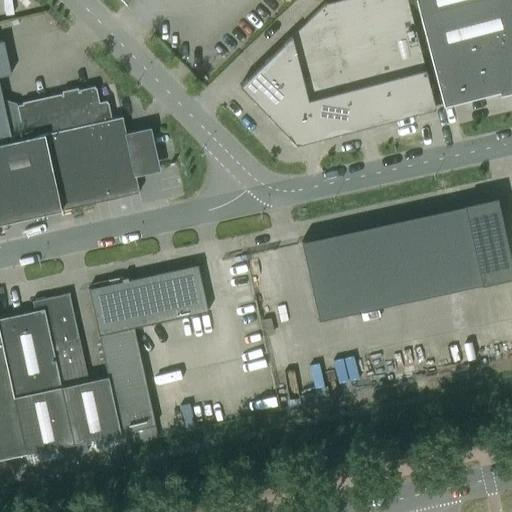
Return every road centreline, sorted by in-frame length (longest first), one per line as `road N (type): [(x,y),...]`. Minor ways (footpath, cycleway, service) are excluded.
road 1 (unclassified): [(256,183),(210,210),(0,255)]
road 2 (unclassified): [(256,183),(290,191),(511,144)]
road 3 (unclassified): [(256,183),(75,0)]
